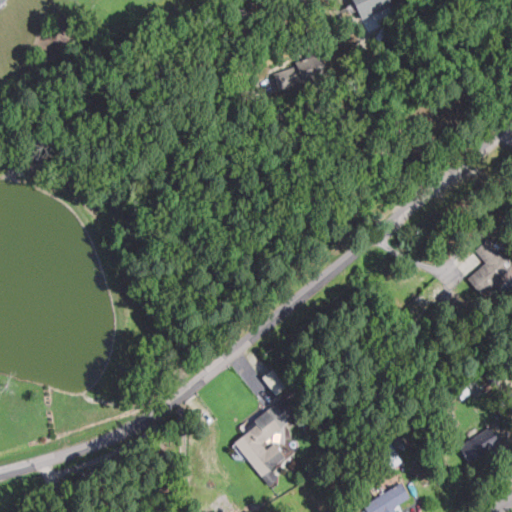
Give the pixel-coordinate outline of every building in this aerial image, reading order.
[(272,72),(277,88),(326,74),(320,52),(295,59),(296,65),(272,72)] [(511,266),(487,237),(473,249),(484,261),(466,277),(480,294),(511,266)] [(261,376),(275,394),(286,385),(272,368),(261,376)] [(266,483),(274,477),(267,468),(283,456),(272,442),(264,447),(260,441),(293,416),(280,399),(230,437),(266,483)] [(467,461),(499,442),(489,425),(457,445),(467,461)] [(389,467),(400,461),(389,440),(378,445),(389,467)] [(389,511),(394,509),(392,506),(408,496),(398,481),(362,505),(366,511),(389,511)]
